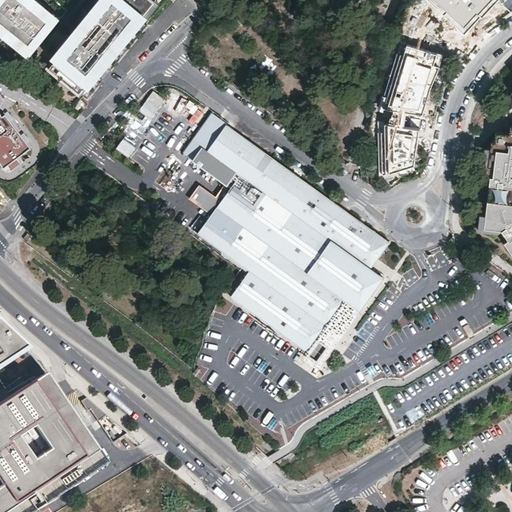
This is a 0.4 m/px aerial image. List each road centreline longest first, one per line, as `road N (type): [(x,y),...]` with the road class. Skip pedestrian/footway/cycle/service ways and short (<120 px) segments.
road 1 (primary): [(291,511),(0,266)]
road 2 (primary): [(0,292),(251,511)]
road 3 (residential): [(163,48),(394,214)]
road 4 (residential): [(163,48),(0,239)]
road 5 (residential): [(298,511),(511,381)]
road 6 (residential): [(429,200),(462,86),(511,31)]
